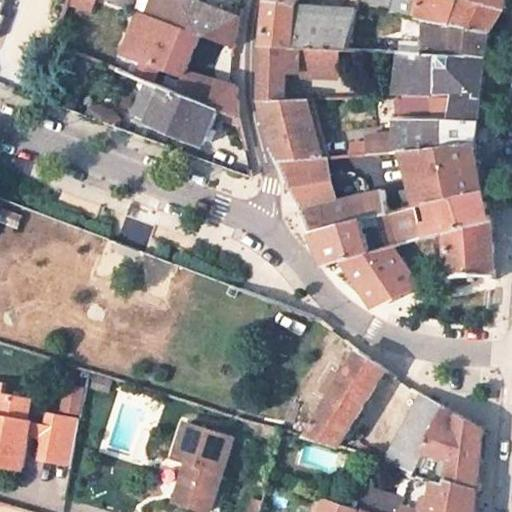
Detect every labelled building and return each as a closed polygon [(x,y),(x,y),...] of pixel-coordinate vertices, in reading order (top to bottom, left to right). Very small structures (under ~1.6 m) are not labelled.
[(48,0),(44,12),(61,19),(68,0),(48,0)] [(114,0),(85,0),(85,1),(82,0),(68,0),(61,19),(102,34),(114,0)] [(236,45),(240,14),(200,0),(138,0),(136,8),(142,10),(202,33),(236,45)] [(359,10),(360,7),(348,6),(296,4),(297,0),(268,0),(265,23),(263,46),(287,46),(342,49),(349,49),(359,10)] [(506,7),(481,0),(361,0),(361,2),(366,3),(407,15),(409,0),(420,0),(418,17),(426,18),(436,20),(464,25),(491,32),(498,20),(506,7)] [(132,6),(128,17),(138,21),(142,10),(136,8),(132,6)] [(178,91),(186,71),(202,33),(142,10),(138,21),(119,68),(154,81),(165,86),(178,91)] [(426,42),(402,41),(401,51),(402,51),(488,55),(489,45),(491,32),(464,25),(436,20),(426,18),(426,42)] [(286,99),(286,76),(287,46),(263,46),(262,48),(262,72),(262,99),(286,99)] [(342,49),(287,46),(286,76),(303,77),(341,79),(342,49)] [(399,80),(398,91),(455,90),(455,96),(483,96),(486,72),(488,55),(402,51),(399,80)] [(218,82),(186,71),(178,91),(211,104),(218,82)] [(303,77),(286,76),(286,99),(304,99),(303,77)] [(33,94),(49,100),(54,85),(38,79),(33,94)] [(238,85),(218,80),(218,82),(211,104),(239,116),(238,85)] [(154,81),(139,116),(150,121),(165,86),(154,81)] [(178,91),(165,86),(150,121),(206,145),(216,116),(241,126),(239,116),(211,104),(178,91)] [(399,114),(433,114),(433,119),(397,120),(397,131),(397,138),(368,141),(369,153),(382,152),(404,150),(477,140),(480,121),(483,96),(455,96),(399,97),(399,114)] [(306,158),(324,156),(319,135),(309,99),(304,99),(286,99),(262,99),(269,125),(275,145),(282,160),(306,158)] [(102,103),(90,106),(87,114),(120,126),(122,118),(114,108),(102,103)] [(367,134),(368,141),(397,138),(397,131),(367,134)] [(477,140),(404,150),(409,171),(417,205),(419,204),(430,202),(486,189),(476,146),(477,140)] [(293,184),(305,207),(363,194),(367,193),(364,179),(353,171),(332,173),(328,156),(324,156),(306,158),(307,177),(293,184)] [(307,177),(306,158),(282,160),(288,173),(293,184),(307,177)] [(434,219),(424,222),(428,237),(446,232),(492,220),(488,202),(486,189),(430,202),(434,219)] [(386,190),(363,194),(305,207),(311,220),(316,230),(367,216),(389,211),(386,190)] [(430,202),(419,204),(424,222),(434,219),(430,202)] [(428,237),(424,222),(419,204),(417,205),(389,211),(367,216),(370,230),(321,242),(325,253),(329,263),(344,259),(392,246),(428,237)] [(0,213),(0,220),(19,227),(23,214),(3,206),(0,213)] [(370,230),(367,216),(316,230),(321,242),(370,230)] [(492,220),(446,232),(449,277),(497,272),(492,220)] [(392,246),(344,259),(376,305),(418,283),(392,246)] [(342,376),(331,396),(307,436),(339,446),(386,367),(358,350),(342,376)] [(334,371),(323,391),(331,396),(342,376),(334,371)] [(61,413),(84,417),(89,388),(66,384),(61,413)] [(0,393),(0,464),(22,468),(31,421),(25,420),(29,399),(0,393)] [(385,460),(412,469),(445,405),(425,394),(414,414),(412,414),(385,460)] [(450,407),(445,405),(412,469),(415,470),(428,474),(445,478),(476,487),(478,488),(480,457),(482,425),(450,407)] [(61,462),(70,418),(47,414),(38,457),(61,462)] [(70,464),(79,420),(70,418),(61,462),(70,464)] [(180,499),(212,510),(235,437),(190,422),(180,456),(192,460),(180,499)] [(413,474),(428,478),(428,474),(415,470),(413,474)] [(428,474),(428,478),(413,474),(405,498),(354,483),(350,494),(347,503),(359,507),(373,511),(473,511),(475,497),(476,487),(445,478),(428,474)] [(347,503),(350,494),(330,488),(327,497),(347,503)] [(347,503),(327,497),(321,511),(357,511),(359,507),(347,503)]
